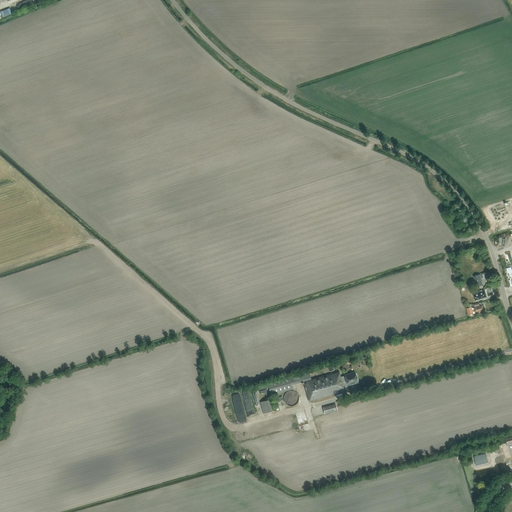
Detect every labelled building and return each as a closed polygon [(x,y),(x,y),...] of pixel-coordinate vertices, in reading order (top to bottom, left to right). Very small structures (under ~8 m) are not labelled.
[(483,285),(480,275),(473,276),(476,286),(483,285)] [(486,297),(484,290),(473,293),(475,300),(486,297)] [(472,310),(471,307),(466,308),(468,316),(473,314),(473,312),(474,312),(475,314),(484,312),(482,305),(473,308),(474,309),(472,310)] [(345,376),(341,377),(339,372),(311,379),(309,371),(256,386),(257,391),(269,387),(271,395),(293,389),(291,384),(303,381),(309,401),(345,391),(349,390),(347,385),(358,382),(355,372),(345,375),(345,376)] [(284,397),(284,398),(284,400),(284,401),(284,402),(285,403),(285,404),(287,405),(288,405),(289,406),(290,406),(292,406),(293,406),(294,406),(295,405),(296,404),(297,403),(298,402),(299,401),(299,400),(299,398),(299,397),(298,396),(298,394),(297,393),(296,393),(295,392),(294,391),(292,391),(291,391),(290,391),(289,391),(287,392),(286,393),(285,394),(285,395),(284,396),(284,397)] [(275,411),(272,399),(260,402),(264,414),(275,411)] [(337,410),(335,404),(323,407),(325,414),(337,410)] [(484,462),(489,461),(485,450),(471,454),(473,460),(482,457),(484,462)]
